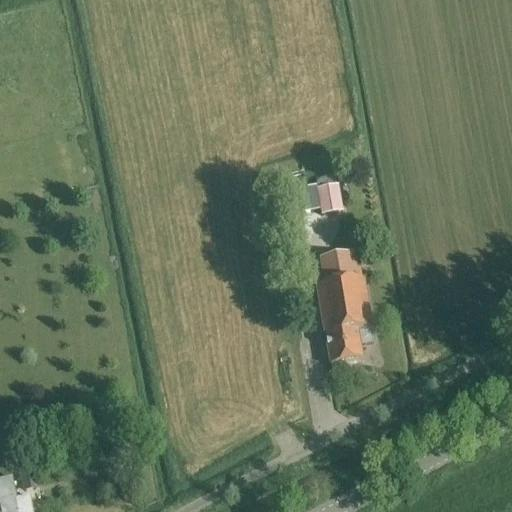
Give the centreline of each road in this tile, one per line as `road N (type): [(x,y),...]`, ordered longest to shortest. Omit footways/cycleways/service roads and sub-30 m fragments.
road 1 (unclassified): [(196,511),(511,349)]
road 2 (unclassified): [(345,511),(511,426)]
